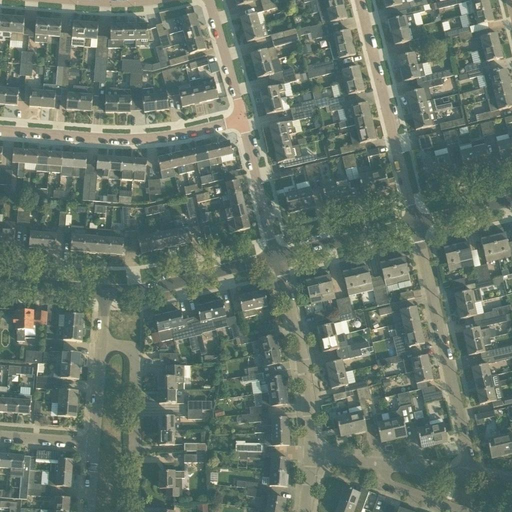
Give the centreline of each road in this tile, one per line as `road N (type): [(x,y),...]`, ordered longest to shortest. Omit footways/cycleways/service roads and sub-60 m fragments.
road 1 (residential): [(470,477),(411,224)]
road 2 (residential): [(241,117),(151,134),(0,127)]
road 3 (residential): [(411,224),(357,0)]
road 4 (residential): [(312,460),(277,256)]
road 5 (residential): [(133,511),(134,372),(121,352),(99,342)]
road 6 (residential): [(100,288),(170,283),(277,256)]
road 7 (residential): [(277,256),(241,117)]
road 8 (residential): [(277,256),(411,224)]
road 9 (residential): [(241,117),(207,0)]
